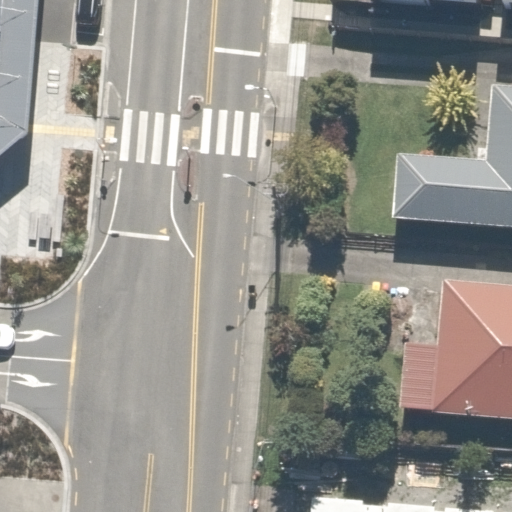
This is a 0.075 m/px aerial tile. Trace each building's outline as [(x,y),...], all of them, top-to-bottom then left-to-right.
[(8,0),(0,0),(0,11),(8,12),(8,0)] [(511,0),(445,0),(444,49),(511,52),(511,0)] [(395,229),(511,235),(511,99),(493,98),(488,175),(398,169),(395,229)] [(511,433),(511,300),(450,295),(444,356),(401,353),(395,423),(511,433)] [(511,511),(511,489),(411,483),(408,511),(511,511)]
